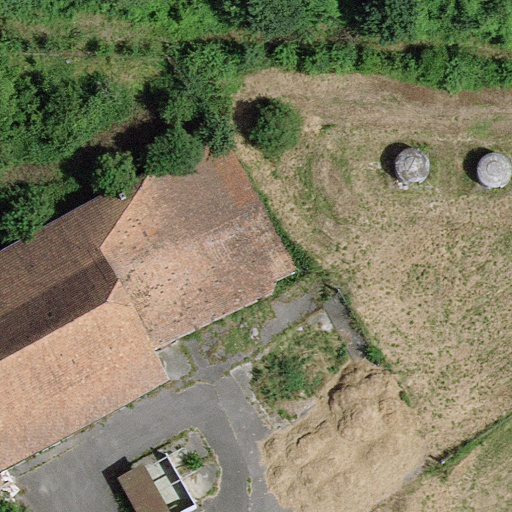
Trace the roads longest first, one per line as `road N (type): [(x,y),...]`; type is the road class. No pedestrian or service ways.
road 1 (secondary): [(195,0),(337,168)]
road 2 (secondary): [(337,168),(385,277),(402,367)]
road 3 (secondary): [(511,251),(409,212),(337,168)]
road 4 (secondary): [(511,323),(443,381),(407,453)]
road 5 (secondary): [(402,367),(364,451),(355,511)]
road 6 (secondary): [(511,280),(432,332),(402,367)]
